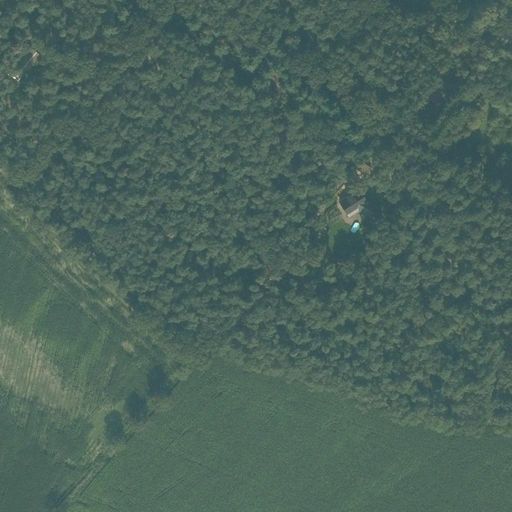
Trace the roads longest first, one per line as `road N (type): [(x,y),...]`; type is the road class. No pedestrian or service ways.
road 1 (unclassified): [(283,0),(511,352)]
road 2 (track): [(31,191),(185,0)]
